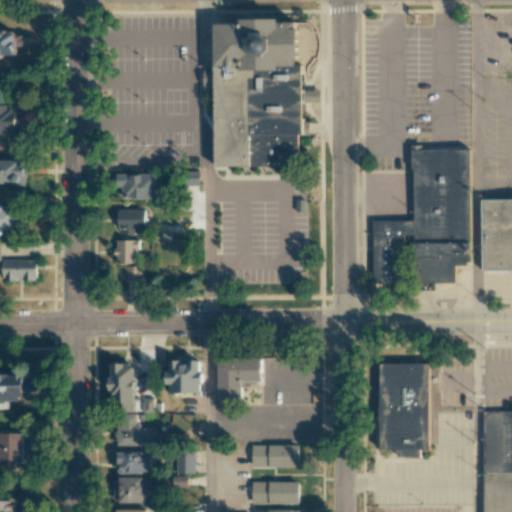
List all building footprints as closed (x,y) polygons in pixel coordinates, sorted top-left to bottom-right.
[(308,23),(283,23),(283,19),(244,19),(244,23),(217,23),(217,168),(303,168),(303,138),(308,138),(308,67),(315,60),(320,50),(320,37),(317,32),(308,23)] [(0,32),(17,32),(17,37),(24,36),(24,47),(18,47),(18,54),(0,54),(0,32)] [(469,152),(415,152),(416,219),(371,220),(372,286),(456,284),(455,265),(471,265),(469,152)] [(157,189),(157,173),(116,174),(116,185),(121,185),(122,199),(164,198),(164,188),(157,189)] [(511,200),(483,201),(484,272),(511,272),(511,200)] [(16,229),(16,208),(6,208),(6,204),(0,204),(0,233),(3,234),(3,229),(16,229)] [(119,210),(119,230),(146,231),(147,210),(119,210)] [(189,269),(162,269),(162,225),(188,225),(189,269)] [(142,240),(118,240),(118,263),(127,263),(127,280),(142,280),(142,240)] [(36,259),(2,260),(3,280),(37,279),(36,259)] [(262,360),(220,360),(220,405),(244,405),(244,381),(262,381),(262,360)] [(111,363),(110,390),(114,391),(113,409),(134,410),(136,364),(111,363)] [(430,365),(381,365),(382,451),(431,451),(430,365)] [(0,409),(9,409),(9,400),(22,401),(23,376),(0,375),(0,409)] [(511,511),(511,412),(484,413),(485,511),(511,511)] [(153,445),(153,428),(138,427),(138,415),(117,415),(117,444),(153,445)] [(0,461),(23,461),(23,432),(0,432),(0,461)] [(299,466),(298,444),(252,445),(252,467),(299,466)] [(119,473),(152,473),(151,454),(144,454),(144,451),(118,452),(119,473)] [(196,473),(195,451),(176,451),(176,473),(196,473)] [(144,503),(144,494),(148,494),(149,477),(120,476),(120,502),(144,503)] [(299,481),(253,481),(253,503),(299,503),(299,481)] [(0,511),(16,511),(16,499),(0,499),(0,511)]
